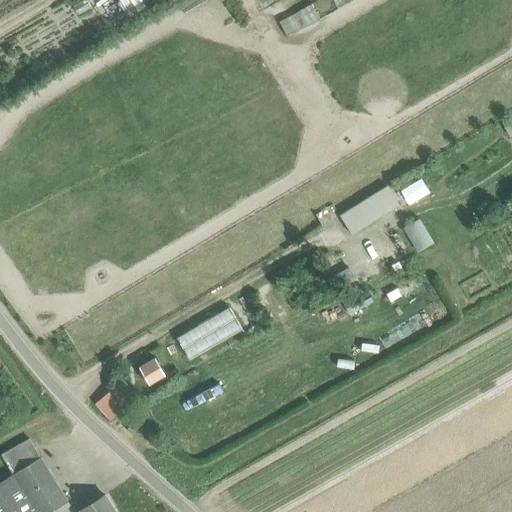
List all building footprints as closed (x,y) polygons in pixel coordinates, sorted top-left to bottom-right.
[(96,0),(111,27),(159,0),(96,0)] [(387,186),(339,215),(352,236),(400,206),(387,186)] [(229,308),(177,338),(190,360),(242,330),(229,308)] [(150,382),(168,372),(162,362),(157,353),(140,363),(145,372),(150,382)] [(117,374),(109,381),(117,389),(119,392),(127,385),(117,374)] [(97,405),(111,421),(130,405),(119,392),(117,389),(97,405)] [(0,511),(51,511),(68,501),(30,439),(2,455),(14,474),(0,482),(0,511)] [(114,511),(105,496),(81,510),(81,511),(114,511)]
